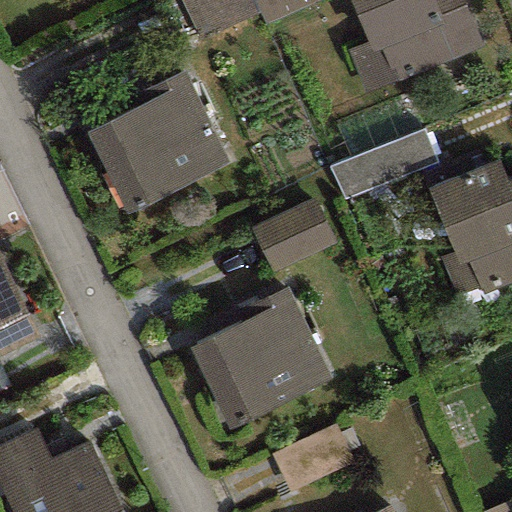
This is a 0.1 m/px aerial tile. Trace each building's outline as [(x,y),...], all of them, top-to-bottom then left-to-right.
[(259,5),(256,0),(182,0),(196,32),(259,5)] [(305,0),(256,0),(259,5),(265,17),(305,0)] [(347,0),(366,43),(344,52),(362,94),(480,46),(460,0),(347,0)] [(182,71),(143,90),(149,103),(84,135),(123,216),(228,165),(182,71)] [(436,165),(422,129),(327,167),(342,202),(436,165)] [(498,159),(424,189),(450,255),(439,260),(454,296),(478,286),(482,296),(511,283),(511,181),(508,183),(498,159)] [(329,234),(310,194),(252,222),(270,262),(329,234)] [(0,357),(37,340),(0,263),(0,357)] [(287,288),(254,303),(259,313),(187,346),(225,430),(330,382),(287,288)] [(351,455),(333,418),(265,451),(283,488),(351,455)] [(34,430),(0,445),(0,491),(9,511),(122,511),(90,440),(48,460),(34,430)] [(511,511),(511,504),(508,494),(481,506),(483,511),(511,511)]
